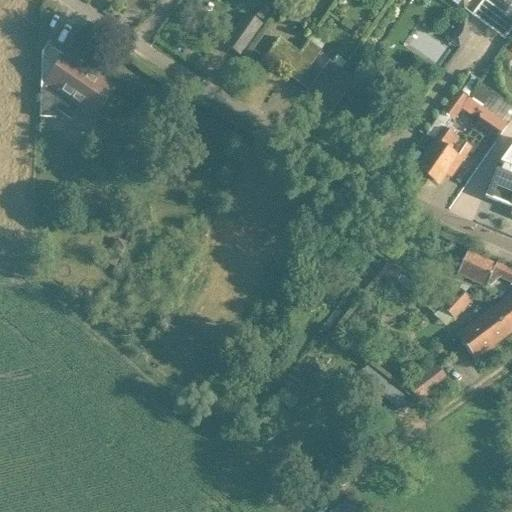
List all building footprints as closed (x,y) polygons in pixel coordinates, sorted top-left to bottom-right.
[(511,0),(447,0),(462,10),(470,0),(484,0),(503,14),(511,1),(511,0)] [(261,25),(246,15),(230,38),(224,46),(239,56),(261,25)] [(280,34),(248,80),(260,89),(274,68),(284,75),(302,50),(280,34)] [(302,50),(284,75),(297,84),(321,51),(307,42),(302,50)] [(97,107),(111,86),(64,54),(63,56),(46,46),(41,53),(39,91),(38,118),(55,119),(55,110),(70,120),(79,107),(91,115),(97,107)] [(315,108),(341,70),(328,62),(302,99),(315,108)] [(328,117),(354,80),(341,70),(315,108),(328,117)] [(480,108),(491,93),(478,84),(468,100),(480,108)] [(453,121),(468,100),(457,93),(443,113),(453,121)] [(507,126),(480,108),(474,116),(479,119),(472,128),(495,144),(507,127),(507,126)] [(429,151),(418,168),(439,183),(448,170),(453,173),(464,157),(466,154),(470,149),(457,140),(443,131),(429,151)] [(511,146),(499,164),(502,165),(499,173),(495,172),(484,197),(511,208),(511,212),(511,216),(511,146)] [(387,236),(376,250),(393,263),(404,248),(387,236)] [(456,275),(486,288),(487,285),(490,287),(499,278),(511,284),(511,271),(495,264),(495,265),(467,252),(456,275)] [(473,303),(459,291),(457,289),(441,306),(439,308),(442,311),(455,323),(473,303)] [(511,294),(503,302),(510,311),(511,310),(511,309),(511,294)] [(510,311),(503,302),(457,339),(474,361),(511,332),(511,309),(511,310),(510,311)] [(429,396),(448,382),(437,367),(418,381),(429,396)] [(366,368),(358,378),(396,409),(404,399),(366,368)] [(287,382),(282,388),(296,398),(300,391),(287,382)]
